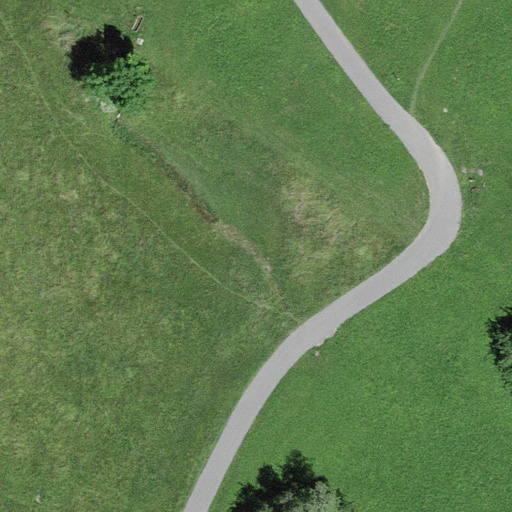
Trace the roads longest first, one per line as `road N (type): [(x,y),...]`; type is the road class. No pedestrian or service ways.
road 1 (track): [(203,511),(266,398),(350,307),(439,250),(452,193),(443,160),(403,113)]
road 2 (track): [(403,113),(306,0)]
